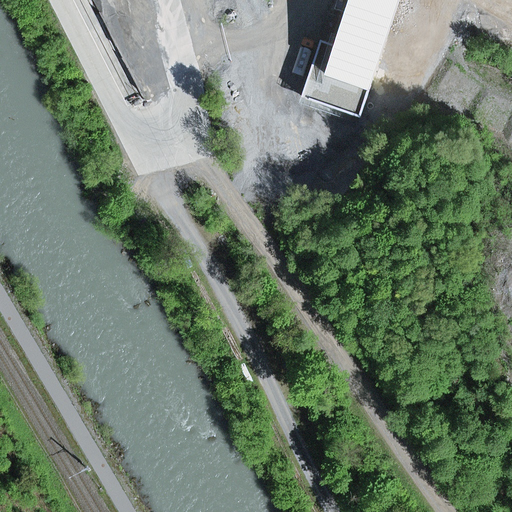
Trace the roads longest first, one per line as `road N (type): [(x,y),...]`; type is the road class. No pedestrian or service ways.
road 1 (unclassified): [(59,0),(259,360)]
road 2 (track): [(259,360),(331,511)]
